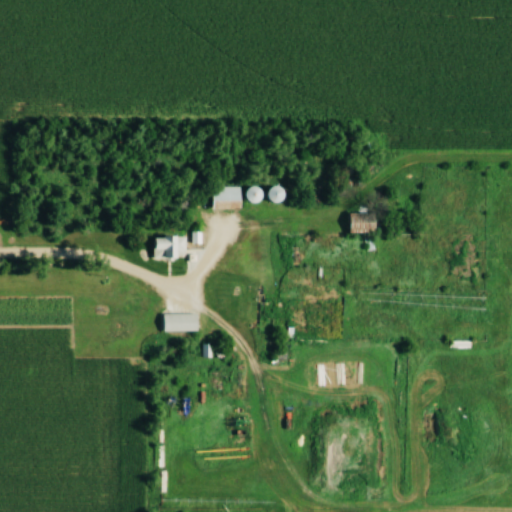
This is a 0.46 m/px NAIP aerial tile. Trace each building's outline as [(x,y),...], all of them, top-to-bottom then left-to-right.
[(282,201),(285,188),(273,185),(270,199),(282,201)] [(263,200),(262,186),(249,187),(249,200),(263,200)] [(242,208),(242,187),(213,187),(213,208),(242,208)] [(379,212),(351,212),(351,233),(379,233),(379,212)] [(154,259),(186,259),(186,236),(154,236),(154,259)] [(198,331),(198,313),(163,313),(163,331),(198,331)]
